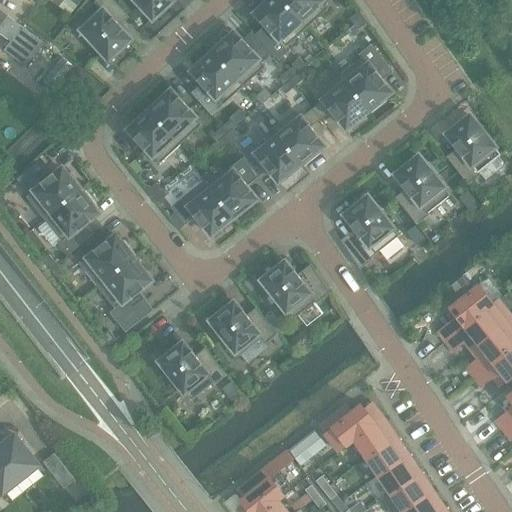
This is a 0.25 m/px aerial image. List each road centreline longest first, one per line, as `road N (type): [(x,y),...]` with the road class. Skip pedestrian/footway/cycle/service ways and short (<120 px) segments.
road 1 (residential): [(295,211),(203,276),(183,266),(92,151),(89,130),(99,112),(224,0)]
road 2 (residential): [(497,511),(295,211)]
road 3 (residential): [(69,363),(187,511)]
road 4 (residential): [(419,115),(295,211)]
road 5 (residential): [(376,0),(424,68),(428,97),(419,115)]
road 6 (residential): [(69,363),(0,259)]
